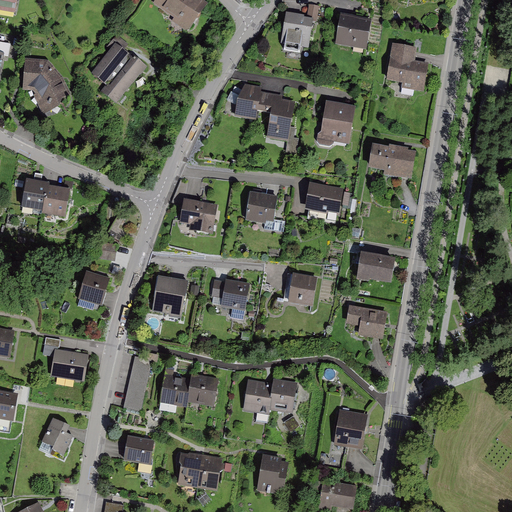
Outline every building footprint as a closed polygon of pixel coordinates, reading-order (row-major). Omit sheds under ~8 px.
[(0,0),(0,11),(17,14),(18,0),(0,0)] [(192,36),(212,5),(205,0),(153,0),(151,3),(170,16),(167,19),(192,36)] [(307,17),(288,14),(282,46),(310,51),(318,7),(309,5),(307,17)] [(375,20),(344,14),(338,46),(369,51),(375,20)] [(418,48),(394,44),(386,86),(426,94),(431,65),(416,62),(418,48)] [(147,69),(117,47),(94,77),(108,87),(104,94),(119,105),(147,69)] [(49,62),(27,61),(24,93),(32,93),(44,118),(76,102),(64,80),(49,62)] [(264,89),(246,86),(236,119),(257,122),(259,113),(272,116),(268,140),(291,144),(296,106),(285,105),(286,98),(264,94),(264,89)] [(235,116),(238,103),(229,101),(226,114),(235,116)] [(358,109),(329,104),(323,141),(352,146),(358,109)] [(419,154),(375,146),(371,173),(414,180),(419,154)] [(52,185),(29,181),(24,210),(45,213),(45,216),(68,219),(73,192),(52,188),(52,185)] [(347,191),(312,185),(307,212),(342,218),(347,191)] [(280,197),(251,193),(248,222),(276,225),(280,197)] [(220,208),(186,202),(182,225),(191,227),(191,232),(212,236),(213,229),(217,229),(220,208)] [(120,247),(105,244),(101,257),(117,261),(120,247)] [(399,261),(365,256),(361,283),(395,288),(399,261)] [(114,280),(89,273),(81,301),(105,308),(114,280)] [(319,281),(295,277),(291,305),(315,309),(319,281)] [(192,285),(161,278),(153,314),(184,320),(192,285)] [(248,313),(252,287),(216,282),(214,299),(225,300),(224,309),(248,313)] [(390,315),(353,309),(351,326),(364,329),(362,338),(385,342),(390,315)] [(18,332),(0,328),(0,355),(13,358),(18,332)] [(62,341),(47,339),(46,348),(61,350),(62,341)] [(91,357),(58,351),(54,377),(86,383),(91,357)] [(154,366),(136,361),(125,408),(143,412),(154,366)] [(191,381),(166,377),(162,404),(189,408),(189,403),(216,407),(220,379),(192,375),(191,381)] [(274,385),(250,381),(246,413),(271,416),(272,410),(294,413),(299,384),(275,381),(274,385)] [(21,396),(0,392),(0,419),(17,423),(21,396)] [(371,416),(341,411),(336,447),(366,451),(371,416)] [(48,417),(42,414),(39,419),(46,422),(48,417)] [(73,427),(55,420),(44,443),(56,448),(55,451),(66,456),(74,437),(69,435),(73,427)] [(157,441),(130,437),(126,463),(153,467),(157,441)] [(224,460),(183,453),(177,486),(219,493),(224,460)] [(291,460),(266,456),(259,493),(284,497),(291,460)] [(354,511),(359,486),(326,481),(321,510),(331,511),(354,511)] [(107,503),(105,511),(124,511),(126,506),(107,503)]
